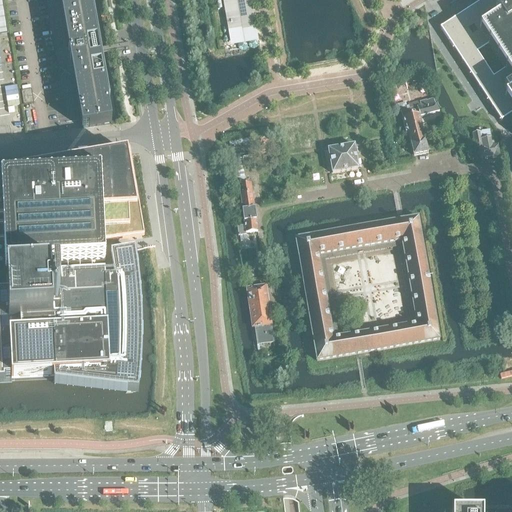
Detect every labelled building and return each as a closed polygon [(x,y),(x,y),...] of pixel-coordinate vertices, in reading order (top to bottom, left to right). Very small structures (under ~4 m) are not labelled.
[(0,0),(0,34),(8,34),(2,0),(0,0)] [(59,0),(68,47),(72,75),(82,129),(94,127),(112,124),(112,123),(112,122),(111,117),(108,103),(110,102),(101,53),(101,50),(101,48),(92,0),(59,0)] [(248,0),(224,0),(231,38),(255,34),(248,0)] [(511,0),(485,0),(440,29),(483,95),(497,117),(501,123),(511,115),(511,0)] [(32,92),(23,93),(25,106),(34,104),(32,92)] [(401,115),(405,134),(407,134),(411,150),(411,151),(413,157),(428,154),(421,127),(422,127),(420,117),(439,112),(435,105),(433,99),(426,102),(426,101),(419,103),(420,103),(408,106),(406,107),(405,103),(399,105),(401,115)] [(478,133),(472,134),(474,145),(475,150),(478,150),(480,159),(500,155),(498,145),(494,146),(493,142),(492,142),(489,131),(483,132),(478,133)] [(358,170),(354,146),(328,151),(332,175),(358,170)] [(126,152),(0,173),(0,381),(4,381),(4,378),(11,377),(11,379),(53,377),(54,385),(139,395),(141,371),(142,352),(142,329),(141,298),(140,290),(139,276),(135,252),(119,255),(119,249),(118,242),(130,240),(126,152)] [(240,161),(237,161),(228,163),(227,164),(230,186),(230,187),(240,186),(244,185),(240,161)] [(251,184),(244,185),(240,186),(241,204),(240,204),(240,208),(242,208),(244,226),(237,227),(238,237),(239,244),(247,243),(246,234),(257,233),(251,184)] [(295,239),(317,362),(357,355),(440,340),(418,218),(412,219),(409,220),(404,220),(401,221),(398,221),(398,222),(354,229),(315,236),(295,239)] [(247,278),(263,276),(262,267),(253,268),(253,270),(246,272),(247,278)] [(249,309),(269,306),(266,286),(246,289),(249,309)] [(272,326),(269,306),(249,309),(252,329),(255,329),(257,346),(273,343),(271,326),(272,326)]
